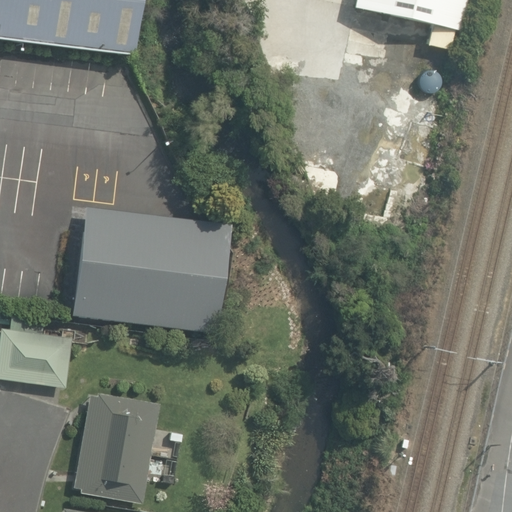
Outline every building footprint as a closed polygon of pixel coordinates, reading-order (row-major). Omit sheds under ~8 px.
[(0,0),(0,43),(135,59),(141,0),(0,0)] [(461,33),(469,0),(359,0),(357,9),(461,33)] [(230,232),(90,212),(75,316),(215,336),(230,232)] [(0,329),(0,378),(64,388),(70,339),(0,329)] [(72,497),(141,508),(158,406),(90,395),(72,497)]
